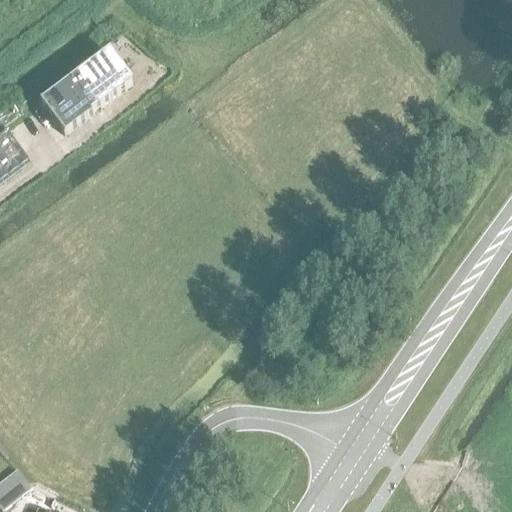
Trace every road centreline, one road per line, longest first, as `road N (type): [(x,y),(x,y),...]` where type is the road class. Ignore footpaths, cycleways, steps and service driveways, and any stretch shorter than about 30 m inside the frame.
road 1 (secondary): [(363,449),(511,221)]
road 2 (unclassified): [(155,511),(190,450),(236,420),(289,425),(363,449)]
road 3 (track): [(0,195),(148,85)]
